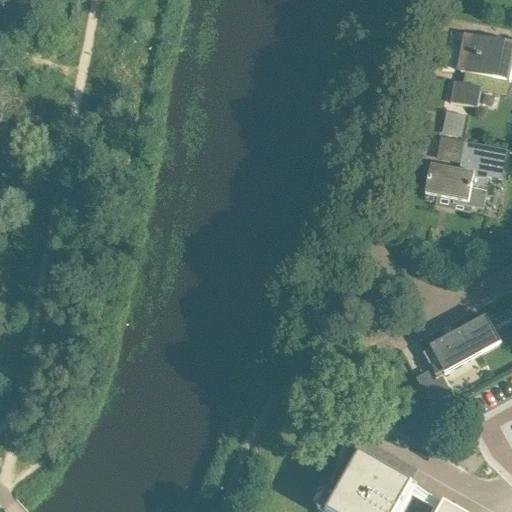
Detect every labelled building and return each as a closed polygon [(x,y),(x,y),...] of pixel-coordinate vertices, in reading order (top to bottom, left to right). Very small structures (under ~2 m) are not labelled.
[(454,83),(450,104),(478,110),(482,92),(506,97),(509,83),(510,83),(511,72),(511,45),(468,36),(468,38),(465,37),(458,71),(461,72),(461,73),(467,75),(466,83),(465,85),(454,83)] [(489,179),(500,181),(502,181),(508,152),(484,147),(465,144),(461,165),(465,166),(464,173),(431,167),(425,196),(454,202),(453,206),(484,212),(488,189),(487,188),(489,179)] [(445,376),(501,345),(486,318),(430,348),(431,350),(423,355),(436,378),(444,374),(445,376)] [(441,394),(428,401),(435,413),(448,407),(441,394)] [(455,511),(445,506),(444,506),(444,507),(430,499),(412,489),(413,488),(410,486),(369,463),(353,454),(351,453),(318,511),(319,511),(455,511)]
